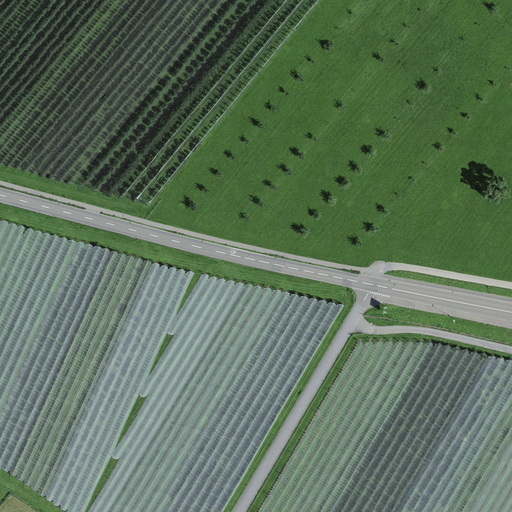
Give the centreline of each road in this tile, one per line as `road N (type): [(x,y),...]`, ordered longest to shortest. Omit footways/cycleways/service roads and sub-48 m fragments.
road 1 (secondary): [(0,194),(371,285)]
road 2 (residential): [(371,285),(240,511)]
road 3 (track): [(511,351),(410,328),(349,327)]
road 4 (secondary): [(371,285),(511,312)]
road 5 (track): [(511,285),(392,264),(373,273)]
